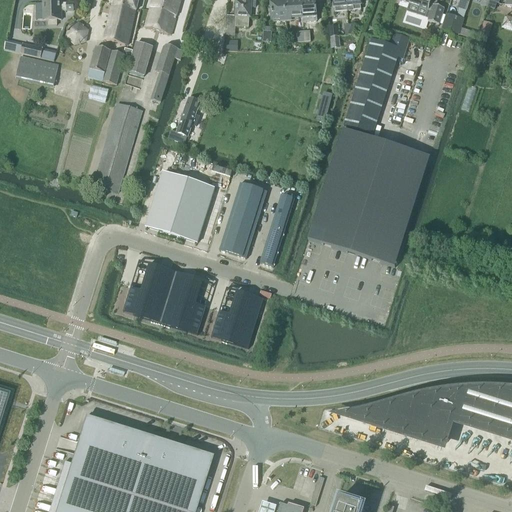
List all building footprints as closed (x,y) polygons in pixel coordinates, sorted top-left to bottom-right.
[(103,41),(127,47),(135,12),(136,12),(138,0),(111,0),(111,6),(103,41)] [(177,0),(152,0),(149,12),(144,28),(170,37),(181,1),(177,0)] [(235,28),(248,29),(249,19),(250,19),(251,9),(255,9),(255,3),(251,3),(251,1),(250,0),(249,0),(243,0),(242,0),(241,0),(242,0),(236,0),(236,3),(235,18),(236,18),(235,28)] [(301,0),(302,3),(301,3),(303,19),(316,18),(315,2),(313,2),(312,0),(301,0)] [(347,12),(345,0),(332,0),(333,9),(335,9),(335,14),(347,12)] [(345,0),(347,12),(360,11),(359,6),(361,6),(360,0),(345,0)] [(400,0),(400,2),(409,5),(428,11),(429,9),(432,10),(428,22),(428,23),(439,26),(439,25),(443,10),(444,10),(435,7),(436,2),(432,1),(431,0),(400,0)] [(460,0),(457,10),(457,18),(446,15),(442,30),(459,36),(470,0),(460,0)] [(489,0),(487,9),(494,11),(496,5),(498,5),(499,0),(489,0)] [(73,4),(66,4),(66,5),(61,5),(61,2),(43,3),(43,22),(48,21),(48,27),(56,27),(56,21),(61,21),(61,12),(67,12),(73,12),(73,4)] [(301,3),(284,4),(285,23),(291,23),(291,20),(303,19),(301,3)] [(285,23),(284,4),(271,5),(272,22),(280,21),(280,24),(285,23)] [(502,28),(511,31),(511,20),(505,18),(502,28)] [(488,38),(492,24),(484,22),(480,36),(488,38)] [(91,36),(91,35),(91,34),(91,33),(91,32),(90,31),(90,30),(89,30),(89,29),(88,28),(87,27),(86,27),(86,26),(85,26),(84,26),(84,25),(83,25),(82,25),(81,25),(80,25),(79,25),(78,25),(77,25),(76,26),(75,26),(74,26),(74,27),(73,27),(73,28),(72,28),(72,29),(71,29),(71,30),(71,31),(70,31),(70,32),(70,33),(69,34),(69,35),(69,36),(69,37),(69,38),(70,38),(70,39),(70,40),(70,41),(71,41),(71,42),(72,43),(73,44),(74,45),(75,45),(75,46),(76,46),(77,46),(78,46),(78,47),(79,47),(80,47),(81,47),(82,47),(83,46),(84,46),(85,46),(85,45),(86,45),(87,45),(87,44),(88,44),(88,43),(89,43),(89,42),(90,42),(90,41),(90,40),(91,40),(91,39),(91,38),(91,37),(91,36)] [(350,31),(348,37),(355,39),(358,28),(352,26),(344,27),(345,31),(350,31)] [(263,33),(263,43),(270,44),(271,34),(263,33)] [(403,60),(409,41),(394,36),(390,47),(371,41),(344,127),(372,136),(397,59),(403,60)] [(226,51),(238,51),(239,41),(226,40),(226,51)] [(128,73),(143,78),(152,49),(136,44),(128,73)] [(23,45),(20,55),(40,60),(43,50),(23,45)] [(183,53),(181,53),(177,52),(177,51),(165,47),(164,48),(155,73),(159,74),(151,101),(160,104),(168,81),(174,60),(180,62),(183,53)] [(87,79),(101,83),(116,87),(124,57),(131,58),(132,52),(125,50),(123,56),(95,48),(87,79)] [(58,67),(20,58),(16,79),(36,83),(39,69),(57,73),(58,67)] [(224,80),(228,75),(212,63),(208,67),(224,80)] [(92,85),(89,98),(106,102),(109,90),(92,85)] [(470,112),(477,89),(469,87),(462,109),(470,112)] [(173,143),(185,147),(200,104),(188,101),(173,143)] [(93,188),(117,195),(142,112),(117,105),(93,188)] [(379,264),(381,265),(395,269),(430,159),(416,155),(414,154),(406,152),(356,136),(343,131),(320,203),(307,241),(320,245),(321,246),(323,246),(331,249),(333,250),(369,261),(371,262),(379,264)] [(160,183),(151,210),(145,229),(148,230),(197,245),(203,226),(211,199),(208,198),(160,183)] [(219,252),(246,261),(267,194),(240,186),(219,252)] [(295,202),(281,198),(260,265),(274,269),(295,202)] [(126,248),(122,259),(127,261),(120,280),(125,282),(136,252),(126,248)] [(149,266),(144,282),(140,292),(130,289),(123,314),(160,325),(176,274),(149,266)] [(203,283),(176,274),(160,325),(197,337),(202,322),(206,309),(196,306),(196,304),(203,283)] [(226,289),(211,339),(248,351),(264,301),(226,289)] [(412,408),(451,420),(511,438),(511,390),(511,391),(502,390),(491,389),(481,389),(470,390),(459,390),(449,392),(438,393),(426,395),(415,398),(410,399),(412,408)] [(0,424),(9,395),(0,392),(0,424)] [(70,466),(66,464),(50,511),(195,511),(212,459),(85,419),(70,466)] [(312,500),(317,502),(324,480),(319,478),(312,500)] [(363,511),(364,511),(363,511),(364,508),(360,507),(361,506),(359,505),(357,503),(355,502),(353,502),(351,501),(348,500),(346,500),(344,500),(342,500),(342,501),(339,500),(338,503),(337,503),(334,511),(363,511)] [(270,505),(262,503),(259,511),(275,511),(277,507),(270,505)]
